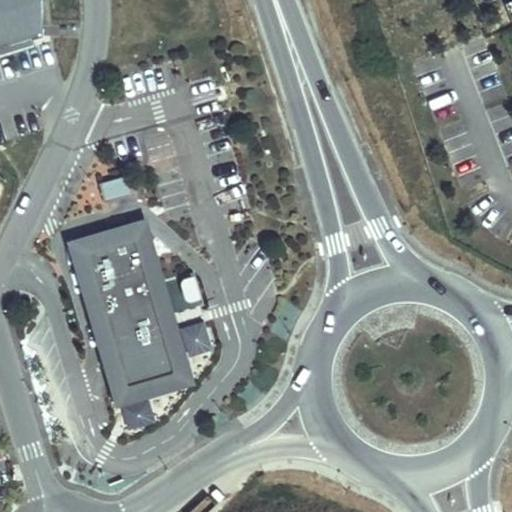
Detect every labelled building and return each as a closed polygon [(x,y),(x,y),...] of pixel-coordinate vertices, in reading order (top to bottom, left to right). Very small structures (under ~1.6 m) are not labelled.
[(0,0),(0,49),(45,35),(45,3),(45,0),(0,0)] [(511,27),(501,32),(507,47),(511,44),(511,27)] [(133,194),(128,175),(99,183),(104,202),(133,194)] [(78,247),(128,232),(126,224),(71,240),(74,248),(78,247)] [(186,379),(142,228),(128,232),(78,247),(87,276),(89,283),(102,330),(104,336),(122,397),(186,379)] [(187,354),(210,346),(202,321),(179,329),(187,354)] [(127,430),(155,422),(149,401),(121,409),(127,430)]
